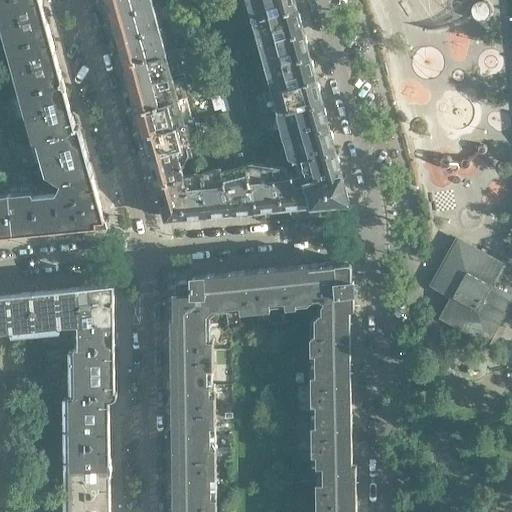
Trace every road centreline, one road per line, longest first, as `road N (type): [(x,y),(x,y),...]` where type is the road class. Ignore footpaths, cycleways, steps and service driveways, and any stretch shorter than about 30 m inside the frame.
road 1 (residential): [(371,232),(383,511)]
road 2 (residential): [(79,0),(149,254)]
road 3 (residential): [(149,254),(151,511)]
road 4 (residential): [(371,232),(358,129),(323,0)]
road 5 (residential): [(149,254),(371,232)]
road 6 (residential): [(0,266),(149,254)]
